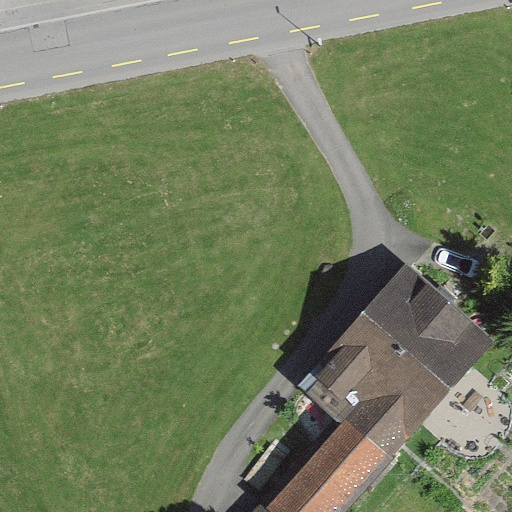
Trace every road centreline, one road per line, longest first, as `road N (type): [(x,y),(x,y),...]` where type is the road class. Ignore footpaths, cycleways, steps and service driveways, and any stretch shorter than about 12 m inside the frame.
road 1 (unclassified): [(262,9),(279,55),(349,173),(374,258),(200,493),(197,511)]
road 2 (primary): [(262,9),(48,51)]
